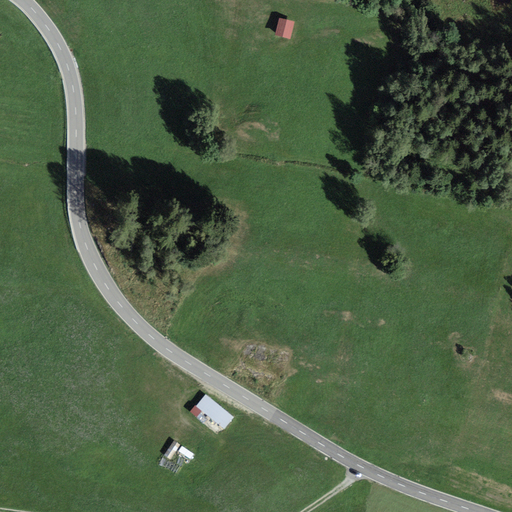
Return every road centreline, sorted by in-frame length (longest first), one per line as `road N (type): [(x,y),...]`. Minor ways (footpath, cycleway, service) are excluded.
road 1 (secondary): [(22,0),(68,68),(79,223),(104,284),(175,355),(363,468)]
road 2 (secondary): [(363,468),(476,511)]
